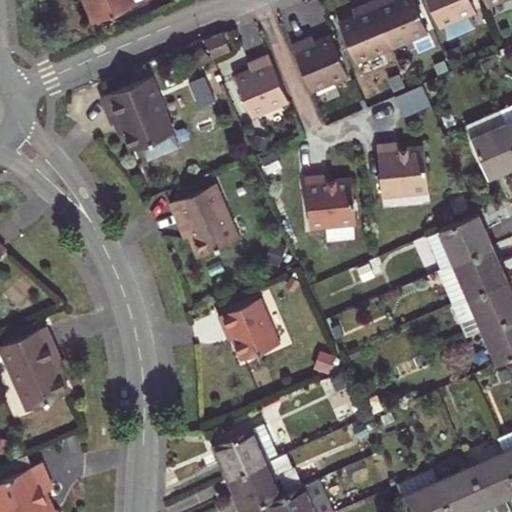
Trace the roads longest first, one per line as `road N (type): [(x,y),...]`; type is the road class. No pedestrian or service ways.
road 1 (residential): [(140,511),(142,369),(106,250)]
road 2 (residential): [(237,0),(14,91)]
road 3 (residential): [(106,250),(71,176),(19,110)]
road 4 (residential): [(0,153),(106,250)]
